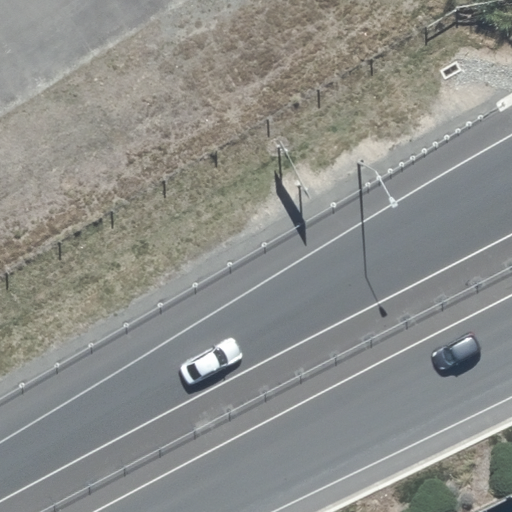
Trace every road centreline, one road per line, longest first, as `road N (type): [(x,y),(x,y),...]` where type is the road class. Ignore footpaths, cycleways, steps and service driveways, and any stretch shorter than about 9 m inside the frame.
road 1 (motorway): [(0,491),(511,199)]
road 2 (motorway): [(511,373),(238,511)]
